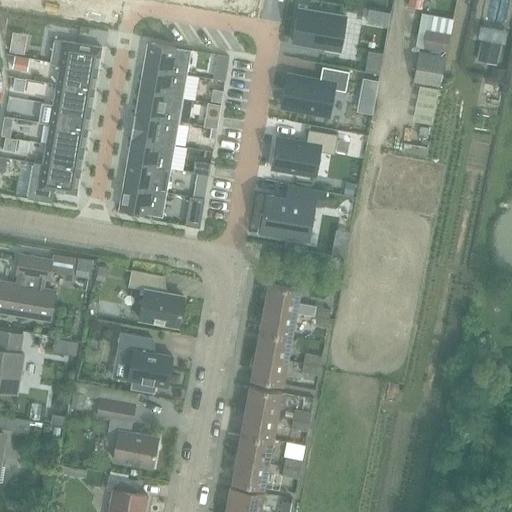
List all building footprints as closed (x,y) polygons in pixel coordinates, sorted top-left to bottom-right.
[(449,20),(471,23),(473,9),(451,6),(449,20)] [(298,8),(293,42),(340,50),(346,16),(298,8)] [(446,50),(449,35),(426,30),(423,45),(446,50)] [(511,33),(500,33),(500,51),(511,51),(511,33)] [(54,39),(50,63),(60,65),(60,64),(97,70),(101,47),(54,39)] [(11,40),(9,51),(24,53),(25,42),(11,40)] [(148,42),(144,67),(187,74),(191,50),(175,47),(148,42)] [(499,46),(481,42),(477,62),(495,66),(499,46)] [(356,50),(353,69),(366,71),(380,74),(383,54),(369,52),(356,50)] [(438,85),(444,56),(417,51),(412,80),(438,85)] [(60,65),(56,84),(94,90),(97,70),(60,64),(60,65)] [(287,74),(281,107),(329,115),(333,88),(345,90),(348,70),(322,65),(319,79),(287,74)] [(144,67),(139,90),(183,98),(187,74),(144,67)] [(56,84),(53,104),(91,111),(94,90),(56,84)] [(213,89),(211,100),(221,102),(223,91),(213,89)] [(139,90),(135,114),(179,122),(183,98),(139,90)] [(40,122),(50,124),(87,131),(91,111),(53,104),(43,102),(40,122)] [(134,114),(130,137),(131,138),(175,145),(179,122),(135,114),(134,114)] [(206,118),(205,126),(207,127),(217,128),(218,120),(206,118)] [(3,122),(1,136),(9,137),(11,123),(3,122)] [(50,124),(46,144),(84,151),(87,131),(50,124)] [(207,127),(205,137),(215,138),(217,128),(207,127)] [(276,137),(271,168),(315,176),(320,151),(335,154),(338,134),(309,129),(307,142),(276,137)] [(131,138),(127,161),(171,168),(175,145),(131,138)] [(43,164),(80,171),(84,151),(46,144),(43,164)] [(127,161),(123,186),(166,192),(171,168),(127,161)] [(33,162),(27,198),(52,202),(54,190),(76,194),(80,171),(43,164),(33,162)] [(202,163),(200,173),(208,175),(210,164),(202,163)] [(197,174),(194,197),(199,198),(204,199),(208,176),(197,174)] [(261,213),(257,232),(270,234),(271,231),(308,238),(314,204),(324,205),(326,191),(294,185),(292,198),(286,197),(267,194),(263,214),(261,213)] [(123,186),(119,209),(147,214),(162,217),(166,192),(123,186)] [(190,196),(185,225),(199,228),(204,199),(199,198),(194,197),(190,196)] [(54,270),(54,273),(72,276),(76,256),(57,253),(54,270)] [(0,281),(0,311),(50,319),(55,291),(41,288),(43,277),(48,278),(51,260),(20,255),(17,272),(19,273),(17,284),(0,281)] [(139,319),(178,326),(183,297),(156,291),(159,275),(131,270),(128,287),(144,290),(139,319)] [(268,283),(263,307),(296,313),(296,312),(312,315),(314,306),(298,304),(300,289),(268,283)] [(329,319),(330,310),(314,306),(312,315),(329,319)] [(263,307),(259,330),(292,336),(296,313),(263,307)] [(312,315),(310,324),(327,327),(329,319),(312,315)] [(0,391),(16,394),(23,353),(18,352),(22,334),(0,330),(0,391)] [(259,330),(254,354),(287,360),(292,336),(259,330)] [(119,332),(117,348),(125,349),(123,362),(131,363),(128,379),(132,380),(130,390),(156,394),(158,384),(167,386),(172,357),(145,352),(147,337),(119,332)] [(250,378),(283,384),(287,360),(254,354),(250,378)] [(320,366),(321,357),(305,354),(303,363),(320,366)] [(303,363),(301,371),(318,375),(320,366),(303,363)] [(249,386),(244,410),(277,416),(281,392),(249,386)] [(162,397),(185,400),(187,389),(164,387),(162,397)] [(65,416),(69,402),(45,395),(41,409),(65,416)] [(130,433),(131,423),(134,405),(99,399),(96,417),(110,419),(105,445),(115,447),(113,460),(152,467),(157,437),(130,433)] [(244,410),(240,434),(273,440),(277,416),(244,410)] [(309,422),(311,413),(294,410),(292,419),(309,422)] [(0,415),(0,428),(27,433),(30,421),(0,415)] [(292,419),(291,428),(307,431),(309,422),(292,419)] [(240,434),(236,457),(268,463),(273,440),(240,434)] [(268,463),(236,457),(231,482),(264,488),(268,463)] [(285,457),(283,466),(300,469),(302,460),(285,457)] [(298,478),(300,469),(283,466),(282,475),(298,478)] [(144,511),(147,496),(135,493),(138,480),(108,475),(106,489),(112,491),(108,511),(144,511)] [(230,487),(226,507),(251,511),(261,511),(265,493),(230,487)] [(280,511),(289,511),(291,503),(282,501),(280,511)]
